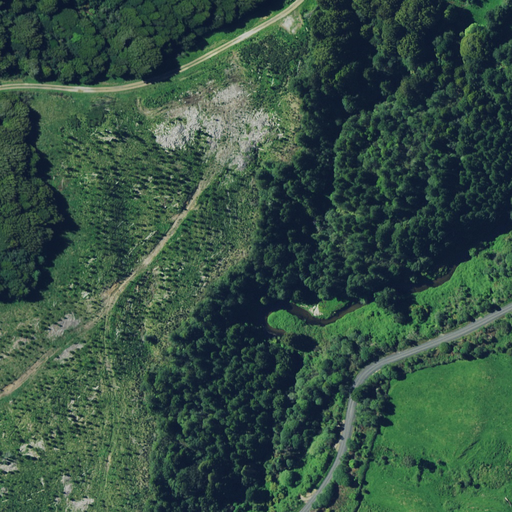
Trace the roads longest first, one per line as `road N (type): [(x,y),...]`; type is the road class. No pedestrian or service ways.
road 1 (unclassified): [(274,511),(313,460),(340,371),(369,348),(511,295)]
road 2 (track): [(302,0),(244,39),(178,65),(0,99)]
